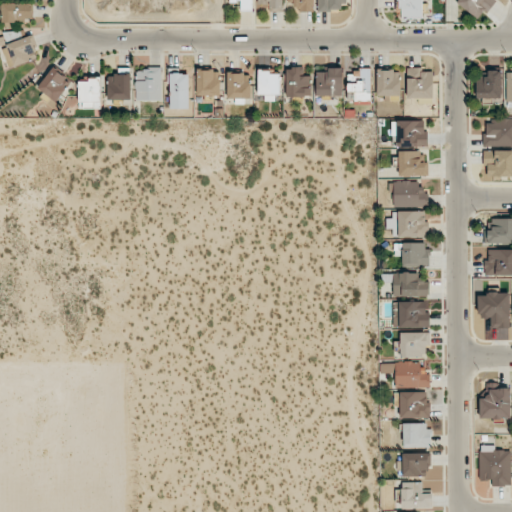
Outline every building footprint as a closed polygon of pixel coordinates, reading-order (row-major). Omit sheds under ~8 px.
[(240,0),(240,9),(251,9),(251,0),(240,0)] [(270,4),(270,9),(282,9),(282,0),(256,0),(257,4),(270,4)] [(312,0),(295,0),(295,12),(313,12),(312,0)] [(317,0),(317,10),(345,11),(345,0),(317,0)] [(423,17),(422,0),(399,0),(400,18),(423,17)] [(494,0),(457,0),(456,2),(479,20),(494,0)] [(1,22),(24,22),(24,17),(32,17),(32,3),(1,4),(1,22)] [(39,57),(34,37),(2,45),(8,65),(39,57)] [(71,81),(53,67),(37,87),(55,102),(71,81)] [(433,98),(432,71),(424,71),(424,67),(406,68),(407,98),(433,98)] [(188,108),(188,74),(179,74),(179,68),(169,68),(169,109),(188,108)] [(285,68),(286,97),(311,96),(311,76),(303,76),(303,68),(285,68)] [(342,69),(316,68),(315,96),(342,96),(342,69)] [(162,100),(161,69),(135,69),(136,101),(162,100)] [(259,101),(278,101),(278,74),(269,74),(269,69),(259,69),(259,101)] [(197,96),(219,96),(218,70),(196,71),(197,96)] [(371,100),(370,70),(347,70),(347,101),(371,100)] [(400,71),(377,70),(376,96),(400,96),(400,71)] [(501,70),(488,70),(487,78),(476,78),(476,98),(500,98),(501,70)] [(243,81),(243,73),(227,73),(227,98),(250,98),(250,81),(243,81)] [(131,100),(130,74),(107,75),(107,100),(131,100)] [(511,119),(484,120),(484,146),(511,145),(511,119)] [(396,147),(426,146),(425,120),(391,121),(391,136),(396,136),(396,147)] [(511,149),(483,151),(484,177),(511,176),(511,149)] [(428,175),(427,162),(421,162),(421,150),(398,151),(398,176),(428,175)] [(393,206),(423,206),(423,181),(393,181),(393,206)] [(425,211),(388,211),(388,229),(392,229),(392,237),(425,237),(425,211)] [(511,218),(492,218),(491,230),(484,230),(483,243),(511,243),(511,218)] [(428,243),(400,242),(400,266),(427,266),(428,243)] [(511,275),(511,249),(488,249),(488,260),(484,260),(484,275),(511,275)] [(429,297),(429,281),(417,281),(418,273),(393,272),(393,296),(429,297)] [(509,293),(478,293),(478,318),(490,318),(490,328),(510,328),(509,293)] [(429,327),(428,301),(393,302),(393,327),(429,327)] [(400,332),(399,357),(427,358),(428,332),(400,332)] [(430,386),(429,374),(424,374),(424,361),(394,362),(395,387),(430,386)] [(479,418),(509,419),(509,388),(496,388),(496,383),(486,383),(486,397),(479,397),(479,418)] [(400,418),(429,417),(427,391),(398,392),(400,418)] [(429,447),(429,423),(402,423),(403,447),(429,447)] [(479,480),(492,480),(492,486),(511,486),(510,450),(495,450),(494,445),(478,445),(479,480)] [(429,453),(401,454),(402,477),(429,476),(429,453)] [(431,508),(431,490),(423,490),(422,482),(400,482),(400,508),(431,508)]
